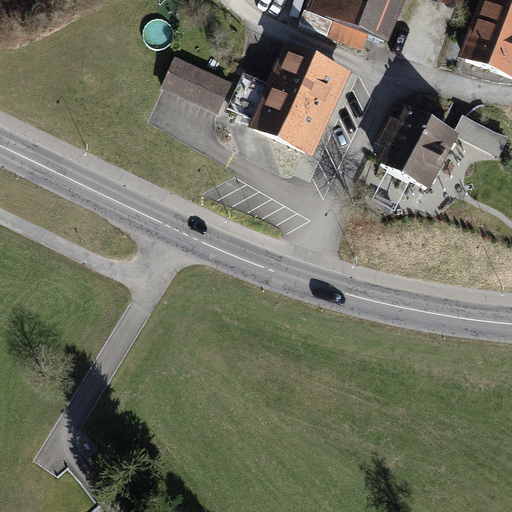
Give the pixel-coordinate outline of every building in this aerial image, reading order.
[(313,0),(308,13),(335,22),(328,41),(361,53),(367,36),(390,45),(406,0),(313,0)] [(467,0),(427,0),(463,13),(467,0)] [(511,0),(485,0),(463,59),(511,77),(511,0)] [(284,51),(250,129),(314,157),(348,79),(284,51)] [(177,62),(164,90),(217,114),(230,87),(177,62)] [(419,99),(412,112),(453,135),(457,127),(447,122),(450,116),(419,99)] [(457,141),(402,113),(374,168),(429,195),(457,141)] [(454,139),(503,161),(511,140),(511,139),(464,118),(454,139)]
